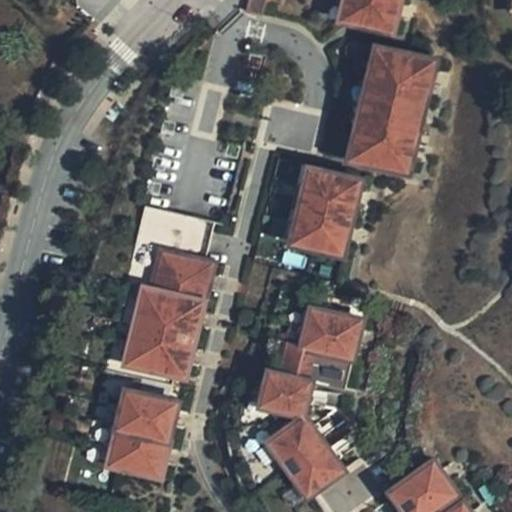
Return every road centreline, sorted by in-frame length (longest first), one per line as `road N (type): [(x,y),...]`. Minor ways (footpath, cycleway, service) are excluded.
road 1 (residential): [(232,20),(294,35),(315,58),(323,91),(314,135),(278,128),(203,440),(240,511)]
road 2 (residential): [(142,25),(52,146),(0,340)]
road 3 (residential): [(232,20),(193,173)]
